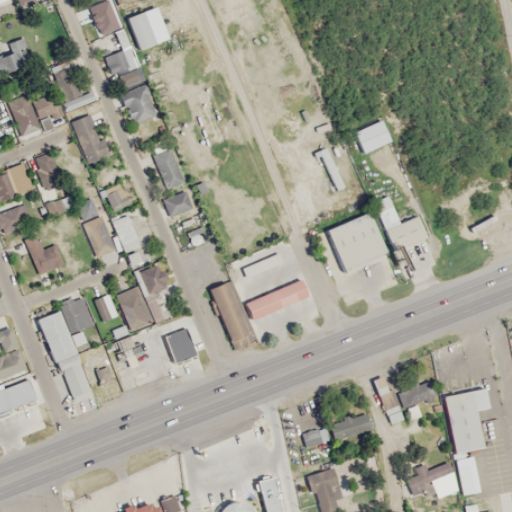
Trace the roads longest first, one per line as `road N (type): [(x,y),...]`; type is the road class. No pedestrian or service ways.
road 1 (trunk): [(0,481),(511,282)]
road 2 (residential): [(230,391),(62,0)]
road 3 (residential): [(74,452),(0,265)]
road 4 (residential): [(0,309),(122,266)]
